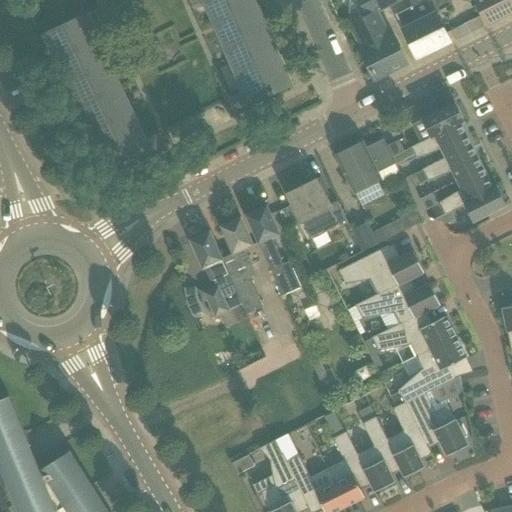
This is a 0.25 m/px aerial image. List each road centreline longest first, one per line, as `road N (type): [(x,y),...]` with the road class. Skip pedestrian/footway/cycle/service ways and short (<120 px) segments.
road 1 (residential): [(451,254),(495,347),(511,450)]
road 2 (tertiary): [(187,197),(360,114)]
road 3 (tertiary): [(360,114),(511,37)]
road 4 (secondary): [(174,511),(107,400)]
road 5 (residential): [(360,114),(310,0)]
